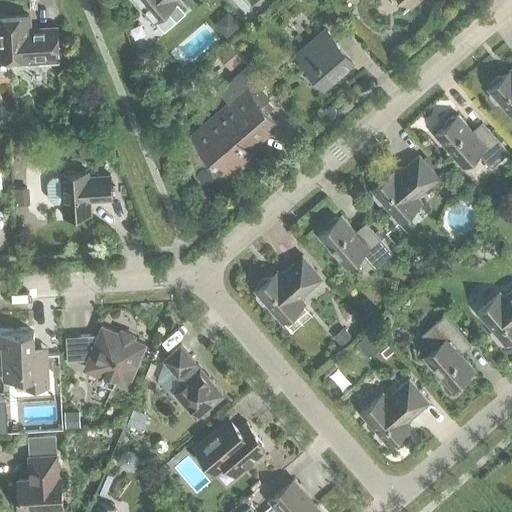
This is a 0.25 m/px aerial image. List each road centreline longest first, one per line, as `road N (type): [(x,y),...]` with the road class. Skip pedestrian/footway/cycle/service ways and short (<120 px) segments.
road 1 (residential): [(200,273),(390,494),(511,398)]
road 2 (residential): [(200,273),(511,3)]
road 3 (residential): [(0,286),(200,273)]
